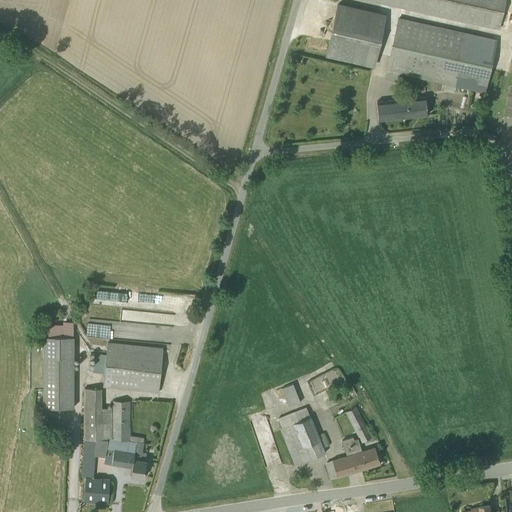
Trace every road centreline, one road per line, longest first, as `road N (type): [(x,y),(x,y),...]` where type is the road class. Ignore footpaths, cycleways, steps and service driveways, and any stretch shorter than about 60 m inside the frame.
road 1 (unclassified): [(254,152),(152,511)]
road 2 (unclassified): [(511,467),(222,511)]
road 3 (track): [(243,191),(0,32)]
road 4 (unclassified): [(492,138),(469,131),(254,152)]
road 5 (unclassified): [(296,0),(254,152)]
